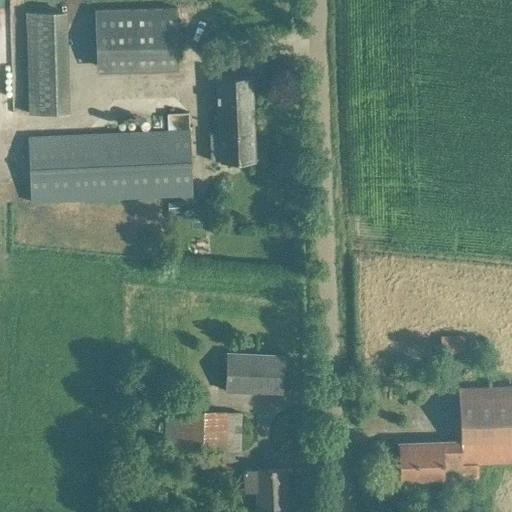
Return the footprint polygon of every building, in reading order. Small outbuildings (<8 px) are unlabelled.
[(96,8),(98,71),(179,69),(177,6),(96,8)] [(66,10),(26,11),(29,115),(69,113),(66,10)] [(252,75),(216,76),(218,133),(210,133),(211,161),(255,159),(252,75)] [(28,135),(31,202),(192,195),(188,113),(168,114),(168,129),(28,135)] [(179,202),(169,202),(169,212),(179,212),(179,202)] [(465,337),(440,338),(441,354),(465,353),(465,337)] [(282,392),(284,355),(227,353),(225,390),(282,392)] [(400,479),(478,476),(477,463),(511,462),(511,385),(458,387),(460,440),(398,442),(400,479)] [(244,415),(166,412),(165,448),(242,451),(244,415)] [(285,469),(244,470),(244,491),(258,490),(258,510),(287,509),(285,469)]
